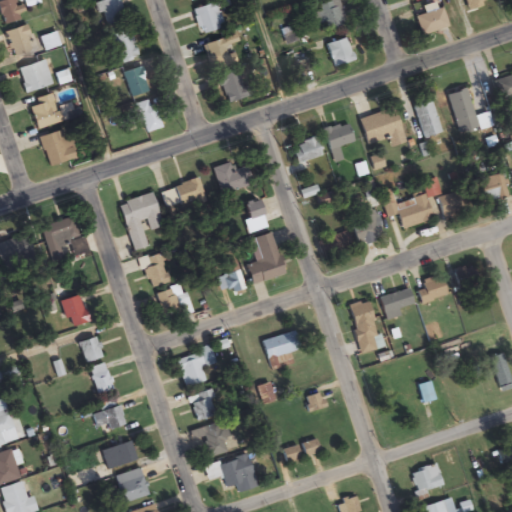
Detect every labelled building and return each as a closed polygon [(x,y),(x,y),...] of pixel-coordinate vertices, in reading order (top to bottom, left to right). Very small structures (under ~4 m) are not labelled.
[(0,0),(1,1),(0,1),(0,24),(1,26),(18,19),(11,0),(0,0)] [(106,0),(94,5),(104,28),(125,19),(116,0),(106,0)] [(459,0),(459,9),(478,9),(477,0),(459,0)] [(320,31),(340,29),(337,2),(318,3),(320,31)] [(201,36),(221,28),(212,4),(191,12),(201,36)] [(412,18),(418,36),(445,27),(439,9),(412,18)] [(30,53),(24,27),(2,32),(8,58),(30,53)] [(139,58),(128,29),(109,36),(121,65),(139,58)] [(58,48),(53,33),(37,38),(41,53),(58,48)] [(202,47),(212,72),(230,65),(223,49),(236,44),(233,35),(202,47)] [(322,45),(330,69),(352,62),(344,38),(322,45)] [(50,86),(42,61),(15,70),(22,94),(50,86)] [(128,98),(148,93),(141,67),(121,73),(128,98)] [(53,75),(57,87),(70,82),(66,70),(53,75)] [(511,70),(509,71),(510,76),(490,82),(497,105),(511,100),(511,70)] [(225,105),(245,96),(234,71),(214,80),(225,105)] [(464,89),(444,95),(455,134),(475,128),(464,89)] [(34,131),(58,123),(48,95),(25,103),(34,131)] [(420,139),(439,134),(429,99),(410,105),(420,139)] [(144,134),(161,128),(150,100),(133,106),(144,134)] [(355,121),(364,147),(399,135),(390,109),(355,121)] [(326,152),(352,144),(346,123),(319,131),(326,152)] [(73,159),(69,146),(62,148),(56,132),(36,139),(46,168),(73,159)] [(320,158),(315,140),(289,147),(294,165),(320,158)] [(218,196),(237,191),(230,164),(211,169),(218,196)] [(506,197),(500,174),(475,181),(481,204),(506,197)] [(425,199),(437,195),(432,179),(419,183),(425,199)] [(177,210),(203,202),(197,180),(171,187),(177,210)] [(160,228),(150,194),(116,204),(130,252),(145,248),(138,223),(144,221),(147,232),(160,228)] [(435,200),(438,214),(448,212),(446,198),(435,200)] [(394,202),(396,227),(427,224),(425,199),(394,202)] [(240,207),(245,222),(259,216),(254,202),(240,207)] [(346,220),(357,247),(381,237),(370,209),(346,220)] [(38,229),(51,266),(62,263),(59,250),(67,248),(71,260),(84,256),(72,218),(38,229)] [(252,239),(259,263),(243,267),(248,287),(280,278),(268,234),(252,239)] [(318,254),(339,252),(338,236),(316,238),(318,254)] [(0,266),(20,264),(18,242),(0,243),(0,266)] [(137,261),(147,290),(166,283),(156,254),(137,261)] [(222,276),(214,279),(220,296),(243,288),(233,261),(219,267),(222,276)] [(476,285),(472,266),(450,272),(455,291),(476,285)] [(443,298),(438,277),(419,282),(421,291),(414,293),(417,305),(443,298)] [(410,305),(404,289),(375,300),(383,322),(398,317),(396,310),(410,305)] [(184,293),(171,297),(169,290),(153,295),(158,312),(176,307),(178,317),(189,314),(184,293)] [(58,302),(62,321),(68,319),(69,327),(82,325),(78,298),(58,302)] [(344,307),(358,356),(378,350),(364,302),(344,307)] [(260,339),(261,357),(291,355),(290,337),(260,339)] [(75,344),(82,364),(100,358),(94,338),(75,344)] [(172,359),(182,389),(203,382),(199,370),(213,365),(208,348),(172,359)] [(494,393),(508,390),(502,355),(488,358),(494,393)] [(111,390),(101,364),(85,370),(95,396),(111,390)] [(1,369),(1,384),(15,384),(15,369),(1,369)] [(185,398),(193,423),(214,417),(206,391),(185,398)] [(303,399),(306,412),(317,409),(313,396),(303,399)] [(98,407),(100,414),(89,416),(92,429),(104,426),(105,431),(122,427),(116,403),(98,407)] [(0,446),(21,441),(13,413),(0,416),(0,446)] [(223,454),(221,440),(228,439),(226,428),(215,431),(215,427),(200,431),(206,458),(223,454)] [(317,454),(313,440),(298,445),(302,459),(317,454)] [(97,451),(103,471),(134,462),(128,443),(97,451)] [(511,461),(511,446),(493,451),(497,466),(511,461)] [(278,451),(281,464),(297,460),(293,447),(278,451)] [(0,453),(0,485),(17,480),(7,451),(0,453)] [(252,487),(241,456),(215,466),(227,496),(252,487)] [(409,472),(412,489),(438,484),(435,467),(409,472)] [(111,478),(121,505),(147,496),(137,469),(111,478)] [(21,487),(1,487),(0,511),(30,511),(31,498),(21,498),(21,487)] [(333,508),(335,511),(353,511),(358,509),(350,496),(333,508)]
